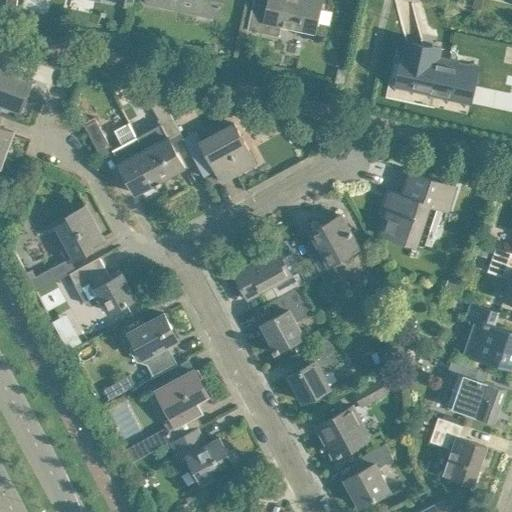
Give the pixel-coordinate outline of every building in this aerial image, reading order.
[(145,0),(146,1),(218,16),(221,0),(145,0)] [(253,0),(247,30),(278,37),(281,25),(315,33),(321,0),(253,0)] [(441,49),(424,46),(406,42),(397,86),(465,101),(472,66),(439,59),(441,49)] [(21,61),(0,53),(0,101),(21,109),(32,79),(16,73),(21,61)] [(160,181),(185,167),(169,137),(179,131),(161,97),(144,92),(161,124),(137,136),(160,181)] [(0,165),(12,131),(0,126),(0,119),(2,115),(0,114),(0,165)] [(136,194),(160,181),(137,136),(129,122),(114,130),(122,144),(112,150),(96,119),(84,125),(102,157),(113,151),(136,194)] [(232,176),(256,163),(234,123),(201,141),(196,131),(183,138),(204,177),(217,171),(222,181),(232,176)] [(456,186),(410,171),(402,194),(393,191),(380,233),(425,247),(438,206),(449,210),(456,186)] [(69,219),(58,226),(68,246),(61,249),(67,259),(30,279),(36,290),(69,273),(73,271),(67,260),(104,241),(85,205),(67,215),(69,219)] [(341,214),(311,230),(315,238),(304,244),(327,285),(341,278),(332,262),(359,247),(341,214)] [(511,252),(511,253),(496,247),(487,271),(510,279),(504,299),(511,301),(511,252)] [(233,273),(247,297),(248,299),(273,286),(278,297),(298,286),(303,283),(297,272),(292,275),(277,249),(233,273)] [(99,257),(73,271),(69,273),(82,297),(87,304),(92,306),(102,300),(108,312),(135,298),(122,273),(111,279),(99,257)] [(312,312),(304,297),(298,286),(278,297),(269,302),(277,316),(261,324),(274,347),(272,348),(274,352),(280,349),(279,349),(304,335),(296,321),(312,312)] [(511,368),(511,331),(492,325),(496,312),(472,304),(467,317),(477,320),(466,352),(511,368)] [(130,348),(137,361),(144,357),(155,377),(178,364),(167,344),(178,339),(164,313),(130,331),(137,344),(130,348)] [(342,362),(329,338),(329,337),(298,354),(304,366),(289,374),(303,401),(330,387),(322,372),(342,362)] [(495,421),(506,390),(485,382),(489,371),(452,358),(448,370),(459,374),(448,405),(495,421)] [(162,422),(172,440),(197,427),(202,424),(196,414),(201,411),(196,401),(208,394),(194,369),(157,389),(172,417),(162,422)] [(362,405),(386,391),(379,377),(355,391),(362,405)] [(140,428),(160,425),(156,401),(136,404),(140,428)] [(370,438),(353,406),(321,423),(329,439),(325,441),(333,457),(370,438)] [(473,484),(486,446),(459,437),(463,425),(438,417),(430,441),(452,449),(444,474),(473,484)] [(206,444),(203,437),(197,427),(172,440),(171,441),(180,459),(187,455),(202,483),(235,466),(219,437),(206,444)] [(393,459),(385,444),(385,443),(353,461),(359,471),(345,479),(359,505),(389,489),(378,467),(393,459)] [(466,511),(468,509),(447,501),(435,508),(433,506),(421,511),(466,511)]
